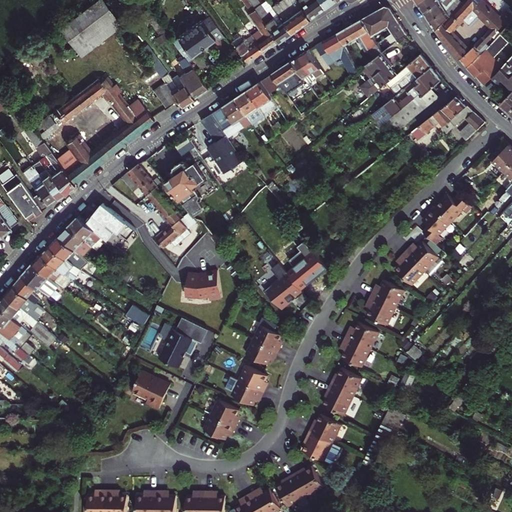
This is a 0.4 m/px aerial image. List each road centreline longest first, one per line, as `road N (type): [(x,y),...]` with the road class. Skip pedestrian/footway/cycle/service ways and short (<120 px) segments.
road 1 (residential): [(145,458),(222,464),(271,438),(306,347),(355,268),(501,121)]
road 2 (tertiary): [(363,0),(119,162),(0,283)]
road 3 (residential): [(398,0),(501,121)]
